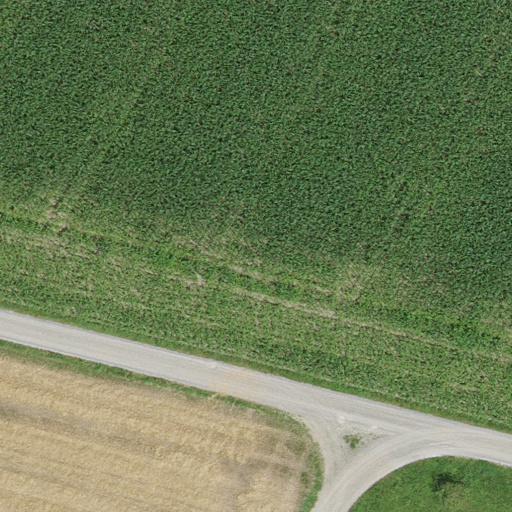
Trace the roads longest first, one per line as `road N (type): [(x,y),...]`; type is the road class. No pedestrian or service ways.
road 1 (track): [(0,316),(382,410)]
road 2 (track): [(382,410),(511,444)]
